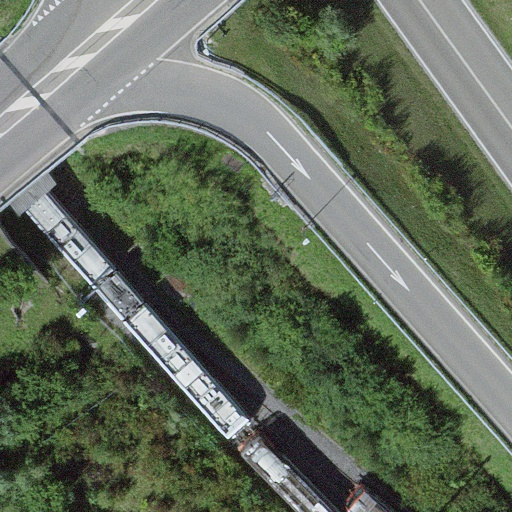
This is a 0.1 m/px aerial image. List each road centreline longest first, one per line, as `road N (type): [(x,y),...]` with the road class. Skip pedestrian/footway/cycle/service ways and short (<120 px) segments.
road 1 (trunk): [(102,78),(204,94),(252,119),(511,405)]
road 2 (trunk): [(420,0),(511,126)]
road 3 (trunk): [(102,78),(196,0)]
road 4 (trunk): [(80,26),(0,118)]
